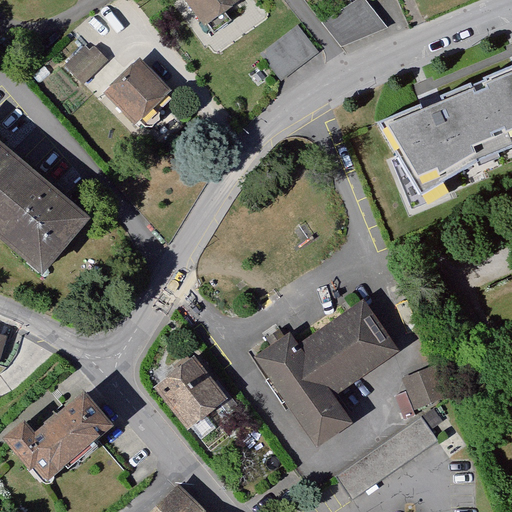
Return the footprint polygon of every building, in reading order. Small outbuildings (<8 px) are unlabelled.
[(253,0),(188,0),(215,32),(253,0)] [(361,0),(325,25),(341,50),(390,29),(363,0),(361,0)] [(260,54),(285,83),(317,56),(298,28),(260,54)] [(108,58),(87,37),(63,62),(85,82),(108,58)] [(178,90),(143,56),(106,93),(141,128),(178,90)] [(511,67),(376,119),(409,207),(511,168),(511,67)] [(98,212),(0,129),(0,231),(48,272),(98,212)] [(257,355),(323,447),(361,421),(343,395),(403,352),(366,301),(305,345),(294,329),(257,355)] [(9,335),(0,332),(0,364),(1,365),(9,335)] [(235,397),(199,353),(162,384),(197,427),(235,397)] [(400,373),(412,409),(442,399),(431,364),(400,373)] [(122,421),(94,389),(46,430),(34,416),(8,438),(48,484),(122,421)] [(419,415),(337,476),(352,499),(439,438),(419,415)] [(202,511),(181,488),(154,511),(202,511)]
